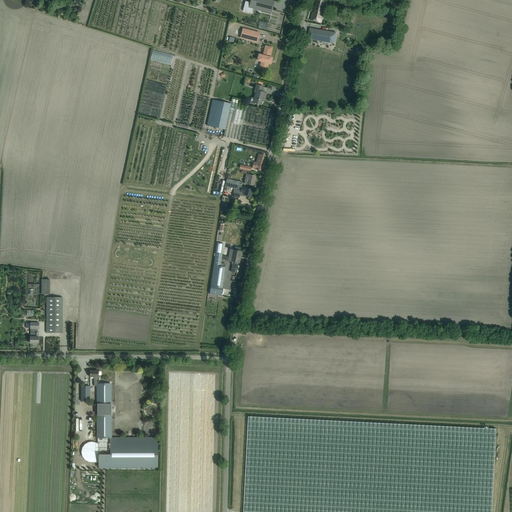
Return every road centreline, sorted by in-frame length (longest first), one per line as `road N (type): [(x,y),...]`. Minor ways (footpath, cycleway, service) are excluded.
road 1 (unclassified): [(307,0),(229,359)]
road 2 (unclassified): [(0,356),(229,359)]
road 3 (unclassified): [(226,511),(229,359)]
